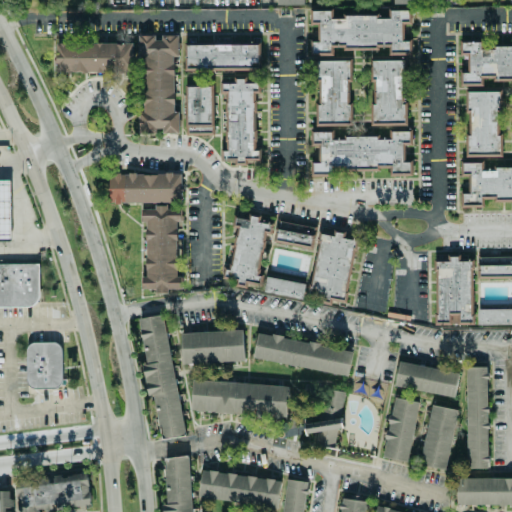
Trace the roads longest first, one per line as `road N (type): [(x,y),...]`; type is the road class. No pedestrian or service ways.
road 1 (secondary): [(143,511),(129,396),(92,240),(0,30)]
road 2 (secondary): [(0,103),(60,246),(82,324),(110,511)]
